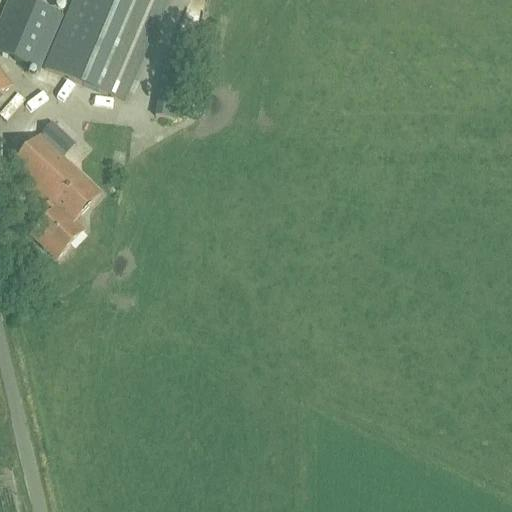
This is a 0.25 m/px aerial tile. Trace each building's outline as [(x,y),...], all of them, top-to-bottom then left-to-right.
[(53,13),(20,0),(0,0),(0,55),(31,69),(53,13)] [(73,0),(43,71),(103,96),(122,105),(165,0),(73,0)] [(246,0),(237,27),(237,31),(235,38),(234,54),(252,60),(272,60),(281,34),(281,35),(285,22),(286,0),(246,0)] [(188,57),(167,53),(155,117),(176,121),(188,57)] [(0,97),(12,89),(0,73),(0,97)] [(58,209),(74,224),(100,197),(68,166),(71,163),(64,156),(74,146),(52,125),(7,174),(45,211),(48,208),(54,213),(58,209)] [(58,209),(54,213),(31,238),(57,262),(83,233),(74,224),(58,209)]
